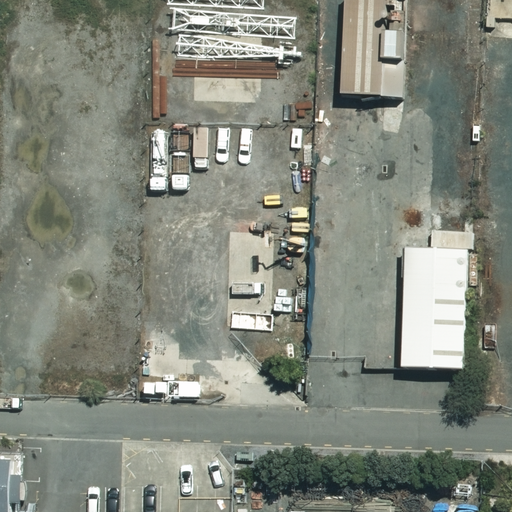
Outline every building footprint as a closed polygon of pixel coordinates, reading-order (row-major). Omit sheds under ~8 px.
[(409,0),(341,0),(339,99),(408,100),(409,0)] [(424,242),(474,245),(479,127),(426,125),(424,242)] [(305,137),(262,137),(262,162),(305,162),(305,137)] [(190,140),(154,140),(154,158),(189,158),(190,140)] [(408,242),(402,367),(468,370),(474,245),(424,242),(408,242)] [(27,511),(29,456),(0,454),(0,511),(27,511)]
